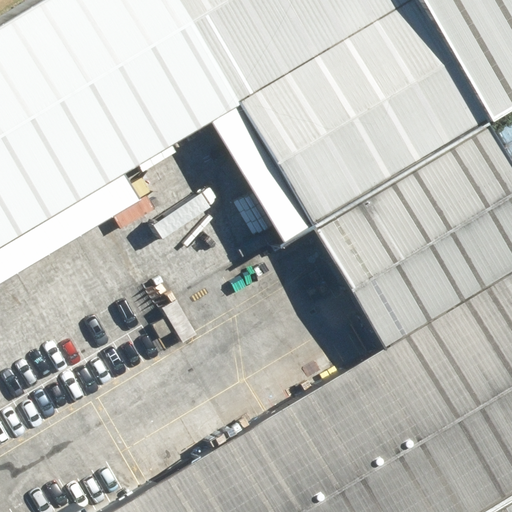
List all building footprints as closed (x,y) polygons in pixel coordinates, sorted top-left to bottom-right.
[(0,275),(132,197),(114,167),(193,121),(266,241),(294,224),(469,120),(396,0),(28,0),(0,17),(0,275)] [(511,0),(396,0),(469,120),(511,94),(511,0)] [(294,224),(367,346),(511,259),(511,192),(469,120),(294,224)] [(63,511),(461,511),(511,482),(511,259),(367,346),(87,511),(71,511),(69,509),(63,511)] [(511,511),(511,482),(461,511),(511,511)]
